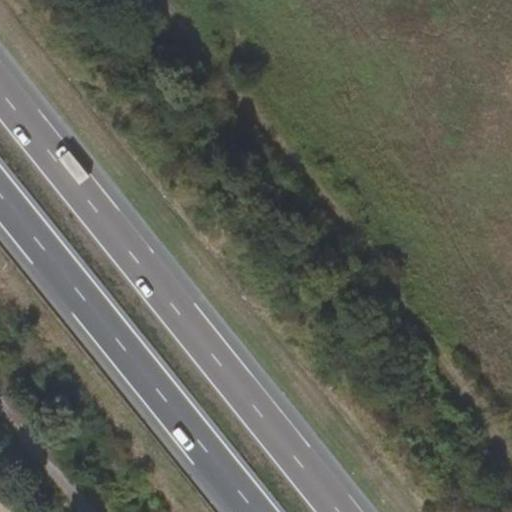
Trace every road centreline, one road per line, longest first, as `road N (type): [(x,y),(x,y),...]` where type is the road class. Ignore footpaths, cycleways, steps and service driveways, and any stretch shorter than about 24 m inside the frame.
road 1 (track): [(159,0),(306,178),(511,452)]
road 2 (trunk): [(348,511),(0,83)]
road 3 (trunk): [(0,192),(257,511)]
